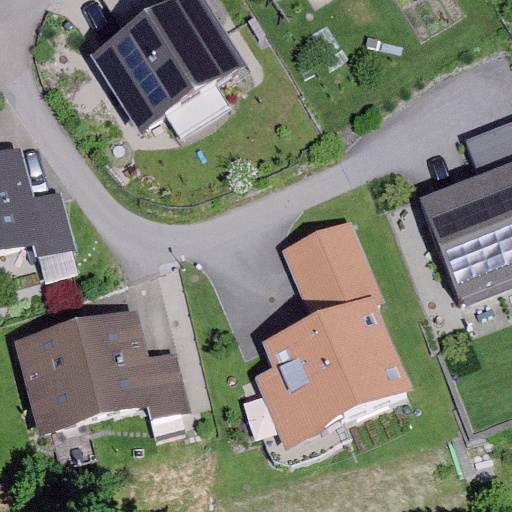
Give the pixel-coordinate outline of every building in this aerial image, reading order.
[(96,0),(130,53),(101,70),(155,157),(265,89),(210,0),(96,0)] [(312,0),(323,17),(349,0),(312,0)] [(480,193),(426,215),(466,311),(511,291),(511,130),(462,151),(480,193)] [(27,156),(0,162),(0,277),(76,257),(59,197),(40,203),(27,156)] [(279,376),(255,386),(288,461),(420,403),(343,226),(275,256),(309,334),(268,352),(279,376)] [(139,316),(16,349),(43,451),(188,413),(173,354),(150,360),(139,316)]
